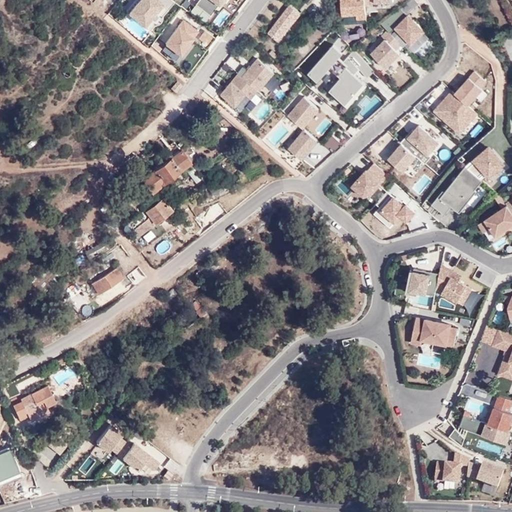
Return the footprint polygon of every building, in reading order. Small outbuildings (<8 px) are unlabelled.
[(134,0),(129,7),(147,19),(162,0),(134,0)] [(221,0),(197,0),(195,3),(213,14),(221,0)] [(223,25),(240,0),(229,0),(215,19),(223,25)] [(345,0),(347,13),(361,12),(361,17),(371,16),(369,0),(345,0)] [(303,13),(289,2),(283,10),(287,14),(271,33),(282,41),(297,23),(295,22),(303,13)] [(409,14),(394,26),(417,48),(430,36),(409,14)] [(180,22),(165,43),(180,52),(196,32),(180,22)] [(403,49),(386,36),(372,53),(387,67),(403,49)] [(338,37),(308,71),(318,78),(330,67),(340,74),(329,88),(349,103),(370,81),(366,78),(376,70),(338,37)] [(257,55),(243,73),(261,87),(276,67),(257,55)] [(239,71),(221,93),(242,109),(261,87),(243,73),(239,71)] [(484,86),(470,75),(456,90),(470,102),(484,86)] [(279,99),(288,92),(283,86),(274,93),(279,99)] [(456,90),(453,88),(434,108),(461,133),(479,112),(470,102),(456,90)] [(305,92),(289,114),(304,125),(323,106),(305,92)] [(441,138),(421,121),(403,141),(418,155),(426,162),(432,156),(429,153),(441,138)] [(304,125),(289,145),(302,157),(320,135),(304,125)] [(403,141),(388,156),(403,170),(418,155),(403,141)] [(507,160),(491,141),(474,155),(490,174),(507,160)] [(173,155),(170,152),(156,163),(159,166),(143,180),(153,192),(191,160),(181,148),(173,155)] [(441,193),(433,201),(447,212),(453,205),(460,210),(485,180),(466,164),(441,193)] [(195,166),(189,168),(193,180),(200,177),(195,166)] [(368,169),(353,186),(372,202),(387,188),(368,169)] [(387,188),(372,202),(396,222),(402,214),(408,219),(417,209),(406,199),(389,186),(387,188)] [(171,210),(161,197),(144,211),(154,223),(171,210)] [(511,206),(511,204),(488,219),(499,235),(511,226),(511,206)] [(155,237),(149,228),(135,238),(142,247),(155,237)] [(440,269),(437,286),(464,303),(474,286),(462,278),(465,273),(442,260),(440,269)] [(440,269),(412,265),(407,288),(435,294),(437,286),(440,269)] [(113,268),(94,278),(101,292),(120,280),(113,268)] [(101,292),(94,278),(88,281),(96,295),(101,292)] [(460,322),(419,314),(413,341),(424,343),(425,338),(455,343),(460,322)] [(511,331),(488,324),(482,339),(505,347),(497,373),(511,379),(511,331)] [(49,385),(21,399),(22,401),(14,405),(20,420),(29,416),(32,422),(50,412),(48,406),(57,402),(49,385)] [(511,399),(499,393),(490,419),(510,427),(511,420),(511,399)] [(22,401),(21,399),(21,397),(12,402),(14,405),(22,401)] [(490,419),(466,412),(461,424),(508,441),(511,431),(511,427),(510,427),(490,419)] [(124,435),(112,426),(98,444),(110,453),(112,450),(118,455),(127,444),(121,439),(124,435)] [(69,432),(63,427),(57,434),(63,439),(69,432)] [(74,436),(69,432),(63,439),(57,434),(49,444),(60,453),(74,436)] [(133,449),(127,444),(118,455),(140,472),(146,464),(156,472),(162,465),(136,445),(133,449)] [(455,459),(438,460),(434,481),(459,482),(463,466),(468,467),(469,460),(470,458),(456,450),(455,459)] [(469,460),(468,467),(467,477),(497,489),(506,467),(483,459),(482,465),(469,460)]
